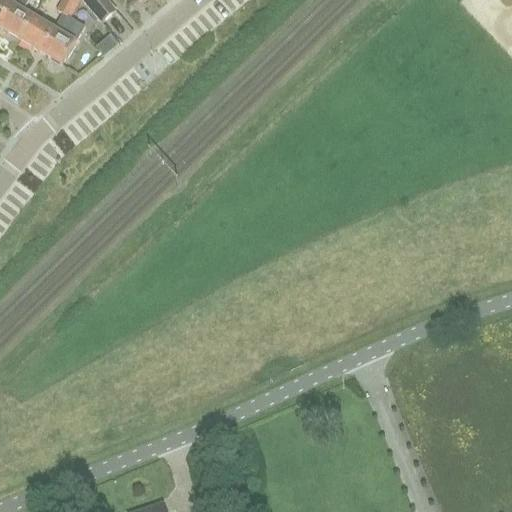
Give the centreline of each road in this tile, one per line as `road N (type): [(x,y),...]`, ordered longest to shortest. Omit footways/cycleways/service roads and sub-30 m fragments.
road 1 (unclassified): [(2,511),(511,302)]
road 2 (residential): [(38,131),(196,0)]
